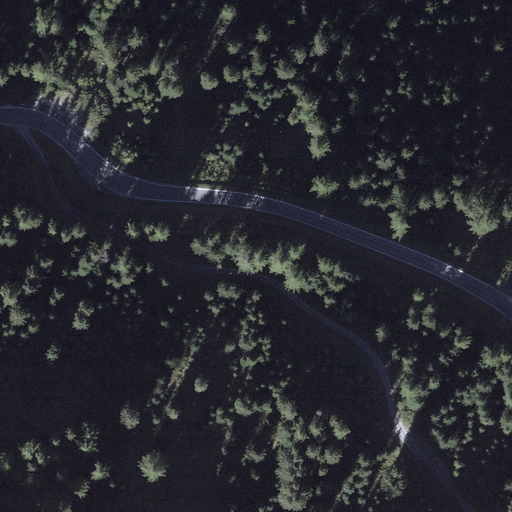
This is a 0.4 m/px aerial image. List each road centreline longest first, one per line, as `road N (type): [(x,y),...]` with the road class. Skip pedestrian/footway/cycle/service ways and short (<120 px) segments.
road 1 (track): [(0,113),(28,133),(55,194),(73,209),(176,261),(274,280),(375,354),(400,430),(473,511)]
road 2 (tertiary): [(0,112),(43,120),(136,187),(319,219),(435,263),(511,306)]
